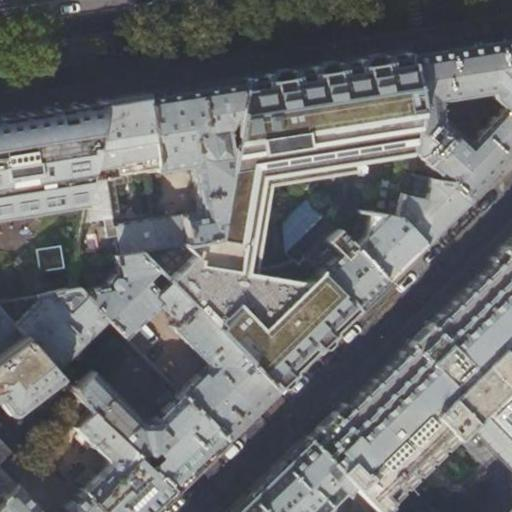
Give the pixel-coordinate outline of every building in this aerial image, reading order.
[(413,109),(405,158),(403,174),(428,179),(446,182),(464,197),(465,196),(511,146),(511,34),(492,38),(443,46),(404,52),(413,109)] [(155,269),(165,280),(190,305),(273,391),(296,369),(337,329),(356,310),(317,271),(316,270),(304,282),(243,275),(265,189),(351,175),(351,166),(405,158),(413,109),(404,52),(360,59),(271,73),(240,78),(210,237),(181,243),(155,248),(137,251),(155,269)] [(188,87),(141,94),(152,168),(153,170),(186,164),(192,212),(177,215),(181,243),(210,237),(240,78),(188,87)] [(118,98),(99,101),(82,206),(73,264),(109,257),(137,251),(155,248),(150,219),(109,224),(102,178),(113,176),(113,173),(142,168),(142,170),(152,168),(141,94),(118,98)] [(0,116),(0,219),(82,206),(99,101),(36,111),(0,116)] [(468,201),(464,197),(446,182),(428,179),(424,199),(398,194),(397,198),(393,219),(422,245),(441,226),(468,201)] [(393,219),(380,216),(365,213),(361,235),(347,244),(384,282),(401,266),(422,245),(393,219)] [(177,215),(150,219),(155,248),(181,243),(177,215)] [(384,282),(347,244),(333,230),(322,241),(335,254),(317,271),(356,310),(370,296),(384,282)] [(364,378),(303,437),(348,485),(371,508),(459,423),(502,466),(501,504),(493,511),(511,511),(511,233),(480,265),(422,321),(364,378)] [(60,248),(36,252),(40,275),(64,270),(60,248)] [(137,251),(109,257),(122,270),(117,270),(114,270),(112,271),(108,273),(107,275),(105,278),(104,281),(103,284),(75,290),(104,319),(122,336),(156,303),(173,321),(190,305),(165,280),(154,291),(144,280),(155,269),(137,251)] [(73,287),(69,290),(34,296),(35,301),(11,325),(21,336),(51,371),(104,319),(75,290),(73,287)] [(190,305),(173,321),(167,326),(205,364),(177,392),(223,440),(247,417),(273,391),(190,305)] [(11,325),(0,311),(0,351),(21,336),(11,325)] [(60,381),(51,371),(21,336),(0,351),(0,409),(4,415),(10,418),(60,381)] [(68,390),(86,411),(172,491),(200,463),(223,440),(177,392),(173,396),(167,390),(156,401),(156,403),(160,408),(149,420),(137,420),(89,369),(68,390)] [(150,511),(172,491),(86,411),(70,428),(79,436),(75,440),(86,451),(90,447),(103,459),(102,468),(94,475),(87,468),(74,480),(81,487),(78,491),(97,511),(150,511)] [(0,429),(0,498),(14,484),(24,473),(29,468),(0,429)] [(320,511),(348,485),(303,437),(254,485),(226,511),(320,511)] [(39,511),(14,484),(0,498),(0,500),(10,511),(97,511),(78,491),(56,511),(39,511)] [(10,511),(0,500),(0,511),(10,511)]
